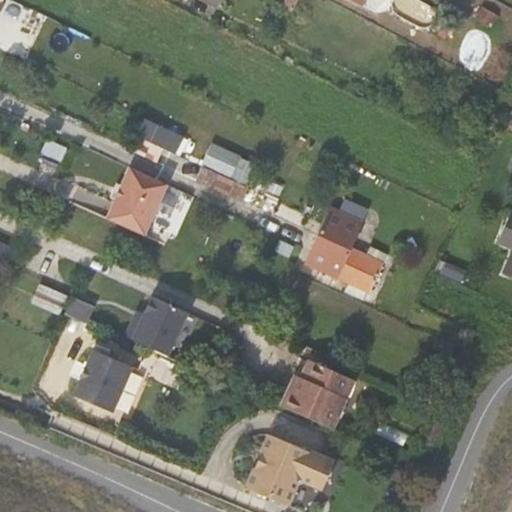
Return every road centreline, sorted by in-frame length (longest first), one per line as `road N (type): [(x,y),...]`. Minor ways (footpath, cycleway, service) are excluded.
road 1 (unknown): [(0,221),(233,326),(247,341),(245,372)]
road 2 (unknown): [(0,391),(77,413),(278,508)]
road 3 (unknown): [(0,99),(183,184)]
